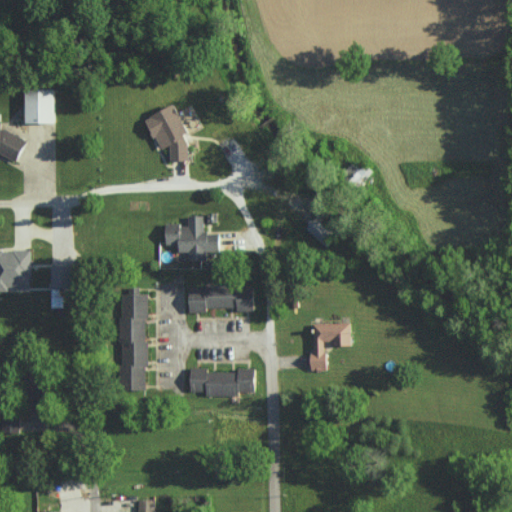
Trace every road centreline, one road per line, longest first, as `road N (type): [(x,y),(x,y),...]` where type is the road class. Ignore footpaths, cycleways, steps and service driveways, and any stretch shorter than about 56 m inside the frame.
road 1 (residential): [(0,203),(206,184),(233,194),(269,274)]
road 2 (residential): [(272,511),(269,274)]
